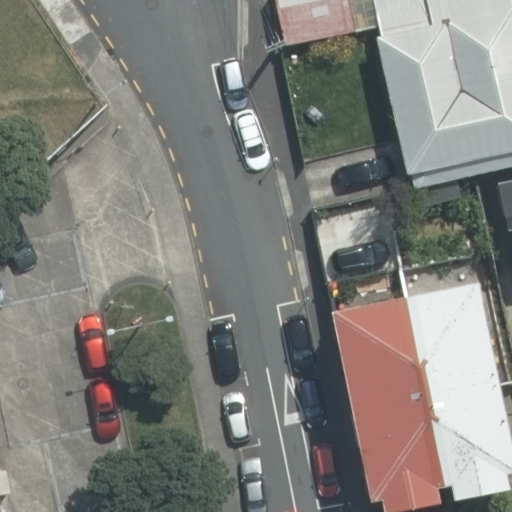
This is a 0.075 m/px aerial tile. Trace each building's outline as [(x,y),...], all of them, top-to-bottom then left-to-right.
[(412,174),(415,189),(511,166),(511,0),(276,0),(286,45),(380,23),(383,38),(377,39),(408,175),(412,174)] [(511,181),(502,184),(511,232),(511,231),(511,181)] [(509,473),(511,472),(511,430),(482,284),(443,292),(437,263),(402,270),(445,485),(456,483),(459,499),(511,488),(509,473)] [(441,486),(445,485),(402,270),(369,277),(375,305),(337,313),(375,501),(386,499),(388,511),(395,511),(444,502),(441,486)] [(0,511),(10,511),(7,496),(18,493),(14,472),(3,474),(0,460),(0,511)]
